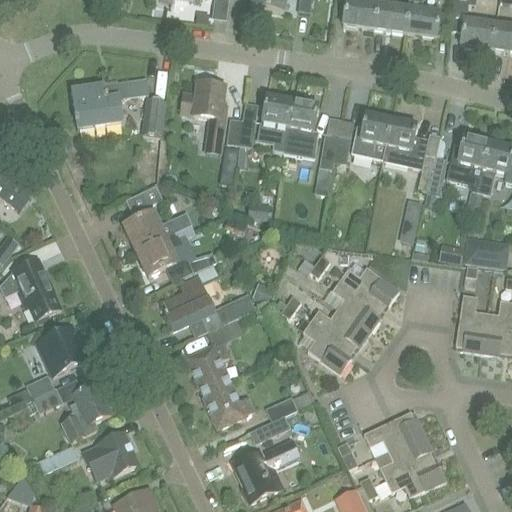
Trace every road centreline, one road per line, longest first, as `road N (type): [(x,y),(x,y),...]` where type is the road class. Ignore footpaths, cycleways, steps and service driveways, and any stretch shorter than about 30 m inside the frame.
road 1 (residential): [(511,100),(389,74),(93,34),(0,63)]
road 2 (residential): [(0,69),(206,511)]
road 3 (residential): [(451,397),(436,339),(409,336),(380,377),(395,402),(430,400)]
road 4 (residential): [(499,511),(451,397)]
